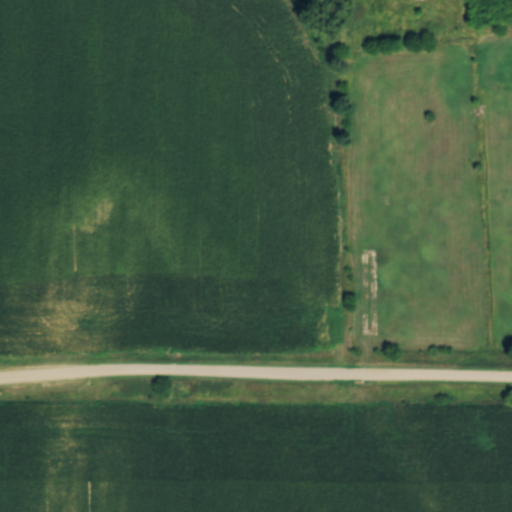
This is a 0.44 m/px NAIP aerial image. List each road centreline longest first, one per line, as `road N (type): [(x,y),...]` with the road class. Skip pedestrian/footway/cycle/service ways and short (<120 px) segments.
road 1 (residential): [(511,377),(102,371),(0,378)]
road 2 (residential): [(348,374),(332,0)]
